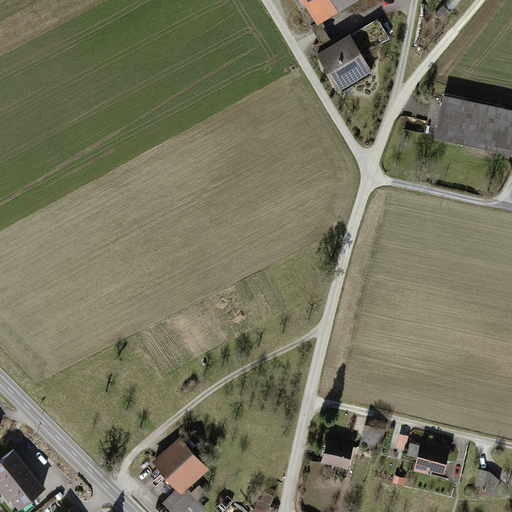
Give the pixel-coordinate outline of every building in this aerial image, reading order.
[(320,22),(341,9),(340,7),(318,21),(305,0),(296,0),(321,41),(324,39),(329,47),(333,45),(320,22)] [(305,0),(318,21),(340,7),(341,9),(343,12),(349,8),(350,11),(359,12),(379,0),(305,0)] [(314,45),(340,87),(370,69),(361,55),(389,37),(378,18),(333,45),(329,47),(324,39),(321,41),(314,45)] [(511,110),(445,95),(437,134),(511,150),(511,110)] [(386,428),(370,423),(364,443),(380,448),(386,428)] [(449,473),(457,445),(428,437),(421,466),(449,473)] [(157,461),(182,489),(205,469),(180,440),(157,461)] [(327,463),(353,468),(358,445),(331,440),(327,463)] [(0,462),(13,479),(31,466),(15,445),(0,456),(0,462)] [(29,500),(46,486),(31,466),(13,479),(29,500)] [(476,482),(486,485),(484,492),(495,495),(502,473),(480,466),(476,482)] [(182,489),(167,503),(176,511),(203,511),(205,511),(182,489)] [(277,511),(279,508),(260,499),(253,511),(277,511)] [(74,511),(64,502),(53,511),(74,511)]
